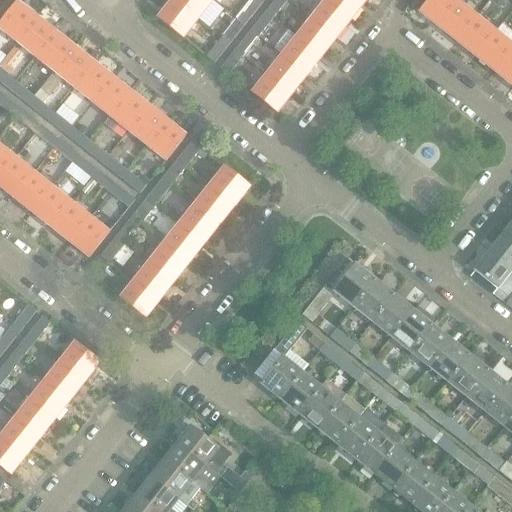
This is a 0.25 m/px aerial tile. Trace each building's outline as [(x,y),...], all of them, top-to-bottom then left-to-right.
[(207,0),(172,0),(172,1),(198,22),(212,3),(207,0)] [(254,0),(251,4),(258,9),(265,0),(254,0)] [(285,0),(275,0),(264,14),(271,19),(286,1),(285,0)] [(362,0),(326,0),(325,1),(351,22),(366,3),(362,0)] [(429,0),(418,14),(438,29),(458,3),(453,0),(429,0)] [(182,41),(198,22),(172,1),(157,20),(182,41)] [(325,1),(311,20),(336,40),(351,22),(325,1)] [(0,25),(0,30),(16,44),(37,18),(18,3),(0,25)] [(438,29),(456,43),(476,18),(458,3),(438,29)] [(251,4),(236,23),(243,28),(258,9),(251,4)] [(264,14),(249,32),(256,38),(271,19),(264,14)] [(23,49),(34,58),(55,32),(37,18),(16,44),(17,45),(23,49)] [(456,43),(475,58),(495,33),(476,18),(456,43)] [(311,20),(296,39),(322,59),(336,40),(311,20)] [(236,23),(224,38),(230,44),(243,28),(236,23)] [(34,58),(53,73),(73,47),(55,32),(34,58)] [(249,32),(235,50),(242,56),(256,38),(249,32)] [(475,58),(493,73),(511,49),(511,46),(495,33),(475,58)] [(216,62),(230,44),(224,38),(209,56),(216,62)] [(296,39),(281,57),(307,78),(322,59),(296,39)] [(17,45),(0,66),(0,70),(8,78),(14,71),(9,67),(23,49),(17,45)] [(53,73),(71,88),(92,62),(73,47),(53,73)] [(511,49),(493,73),(511,87),(511,49)] [(227,75),(242,56),(235,50),(220,69),(227,75)] [(281,57),(267,76),(292,96),(307,78),(281,57)] [(71,88),(89,103),(110,77),(92,62),(71,88)] [(0,83),(8,90),(15,83),(8,78),(0,70),(0,83)] [(277,116),(292,96),(267,76),(252,95),(277,116)] [(89,103),(108,118),(129,92),(110,77),(89,103)] [(8,90),(27,105),(33,97),(15,83),(8,90)] [(108,118),(126,133),(147,107),(129,92),(108,118)] [(27,105),(45,120),(51,112),(33,97),(27,105)] [(0,107),(18,122),(25,114),(7,99),(0,107)] [(126,133),(145,148),(166,122),(147,107),(126,133)] [(45,120),(64,135),(70,127),(51,112),(45,120)] [(18,122),(36,137),(43,128),(25,114),(18,122)] [(185,137),(166,122),(145,148),(164,163),(185,137)] [(64,135),(82,150),(88,142),(70,127),(64,135)] [(36,137),(55,151),(61,143),(43,128),(36,137)] [(82,150),(100,165),(107,157),(88,142),(82,150)] [(55,151),(73,166),(80,157),(61,143),(55,151)] [(191,143),(175,162),(182,168),(198,148),(191,143)] [(0,182),(17,160),(0,146),(0,182)] [(200,150),(197,155),(204,160),(207,155),(200,150)] [(73,166),(91,180),(98,172),(80,157),(73,166)] [(100,165),(119,179),(125,172),(107,157),(100,165)] [(0,182),(0,188),(15,200),(35,175),(17,160),(0,182)] [(183,169),(182,168),(175,162),(161,181),(169,187),(183,169)] [(224,168),(208,188),(234,209),(250,189),(224,168)] [(91,180),(109,195),(116,186),(98,172),(91,180)] [(145,188),(125,172),(119,179),(139,195),(145,188)] [(15,200),(34,215),(54,190),(35,175),(15,200)] [(161,181),(146,199),(154,205),(169,187),(161,181)] [(84,188),(81,192),(87,196),(94,187),(89,183),(84,188)] [(134,201),(116,186),(109,195),(128,209),(134,201)] [(208,188),(194,207),(219,227),(234,209),(208,188)] [(34,215),(52,229),(72,204),(54,190),(34,215)] [(146,199),(131,218),(139,224),(154,205),(146,199)] [(52,229),(70,244),(90,219),(72,204),(52,229)] [(194,207),(179,225),(205,246),(219,227),(194,207)] [(131,218),(116,236),(124,243),(139,224),(131,218)] [(108,234),(90,219),(70,244),(89,259),(108,234)] [(511,222),(502,235),(511,242),(511,222)] [(179,225),(164,244),(190,265),(205,246),(179,225)] [(511,242),(502,235),(488,253),(511,271),(511,242)] [(106,265),(124,243),(116,236),(98,259),(106,265)] [(164,244),(149,263),(175,283),(190,265),(164,244)] [(497,291),(511,272),(511,271),(488,253),(473,272),(474,273),(491,286),(497,291)] [(149,263),(135,281),(160,301),(175,283),(149,263)] [(335,292),(354,308),(375,281),(356,266),(335,292)] [(474,273),(470,278),(487,291),(491,286),(474,273)] [(145,320),(160,301),(135,281),(119,300),(145,320)] [(354,308),(373,323),(394,296),(375,281),(354,308)] [(311,324),(333,296),(324,288),(301,317),(311,324)] [(373,323),(392,338),(413,311),(394,296),(373,323)] [(18,318),(13,325),(21,332),(36,313),(21,301),(12,313),(18,318)] [(392,338),(411,353),(431,326),(413,311),(392,338)] [(42,317),(27,336),(35,343),(50,324),(42,317)] [(274,351),(284,359),(288,353),(306,331),(296,323),(274,351)] [(13,325),(0,340),(0,346),(6,351),(21,332),(13,325)] [(411,353),(429,368),(450,341),(431,326),(411,353)] [(329,339),(348,354),(356,345),(355,344),(356,344),(337,329),(329,339)] [(27,336),(12,355),(20,362),(35,343),(27,336)] [(429,368),(448,383),(469,356),(450,341),(429,368)] [(75,343),(59,363),(85,384),(101,365),(75,343)] [(348,354),(367,369),(375,360),(374,359),(375,359),(356,344),(355,344),(356,345),(348,354)] [(319,352),(338,367),(343,360),(324,345),(319,352)] [(280,402),(301,375),(307,367),(288,353),(284,359),(282,361),(281,360),(260,387),(280,402)] [(12,355),(0,370),(0,376),(5,381),(20,362),(12,355)] [(448,383),(467,398),(488,371),(469,356),(448,383)] [(367,369),(386,384),(394,375),(393,374),(394,373),(375,359),(374,359),(375,360),(367,369)] [(338,367),(356,382),(362,375),(343,360),(338,367)] [(59,363),(44,382),(70,402),(85,384),(59,363)] [(467,398),(486,413),(507,386),(488,371),(467,398)] [(386,384),(405,399),(412,390),(412,389),(413,388),(394,373),(393,374),(394,375),(386,384)] [(280,402),(298,417),(320,390),(301,375),(280,402)] [(356,382),(375,396),(381,389),(362,375),(356,382)] [(27,397),(26,398),(55,421),(70,402),(44,382),(30,400),(27,397)] [(298,417),(317,431),(344,397),(326,382),(320,390),(298,417)] [(486,413),(504,428),(511,418),(511,390),(507,386),(486,413)] [(405,399),(424,414),(431,405),(431,404),(432,403),(413,388),(412,389),(412,390),(405,399)] [(375,396),(394,411),(399,404),(381,389),(375,396)] [(317,431),(336,446),(363,412),(344,397),(317,431)] [(24,408),(15,419),(40,439),(55,421),(26,398),(20,405),(24,408)] [(424,414),(443,429),(450,420),(449,419),(450,418),(432,403),(431,404),(431,405),(424,414)] [(394,411),(413,426),(418,419),(399,404),(394,411)] [(336,446),(355,461),(382,427),(363,412),(336,446)] [(443,429),(462,444),(469,435),(468,434),(469,433),(450,418),(449,419),(450,420),(443,429)] [(15,419),(1,437),(26,457),(40,439),(15,419)] [(413,426),(431,441),(437,434),(418,419),(413,426)] [(190,427),(176,444),(214,474),(220,479),(226,471),(221,468),(229,458),(218,449),(190,427)] [(374,476),(395,449),(401,441),(382,427),(355,461),(374,476)] [(462,444),(480,459),(488,450),(487,450),(488,448),(469,433),(468,434),(469,435),(462,444)] [(431,441),(450,456),(456,449),(437,434),(431,441)] [(0,467),(11,476),(26,457),(1,437),(0,437),(0,467)] [(207,484),(214,474),(176,444),(163,461),(191,483),(206,495),(212,488),(207,484)] [(480,459),(499,473),(507,463),(488,448),(487,450),(488,450),(480,459)] [(374,476),(392,491),(413,464),(395,449),(374,476)] [(450,456),(469,470),(475,463),(456,449),(450,456)] [(183,493),(191,483),(163,461),(149,478),(178,500),(192,511),(193,511),(199,505),(183,493)] [(469,470),(488,485),(493,478),(475,463),(469,470)] [(511,467),(507,463),(499,473),(511,483),(511,467)] [(392,491),(411,505),(432,479),(413,464),(392,491)] [(172,511),(170,510),(178,500),(149,478),(136,495),(157,511),(172,511)] [(511,493),(493,478),(488,485),(488,486),(486,488),(511,508),(511,493)] [(411,505),(419,511),(436,511),(451,493),(432,479),(411,505)] [(436,511),(466,511),(470,508),(451,493),(436,511)] [(157,511),(136,495),(122,511),(157,511)]
